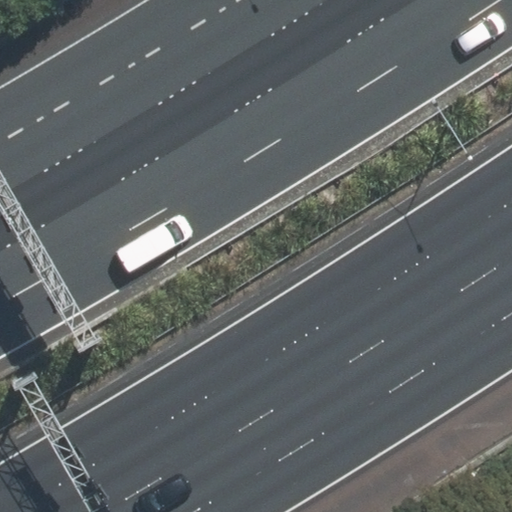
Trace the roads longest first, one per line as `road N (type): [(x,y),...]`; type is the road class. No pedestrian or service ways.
road 1 (motorway): [(511,204),(245,377),(13,511)]
road 2 (motorway): [(0,254),(420,0)]
